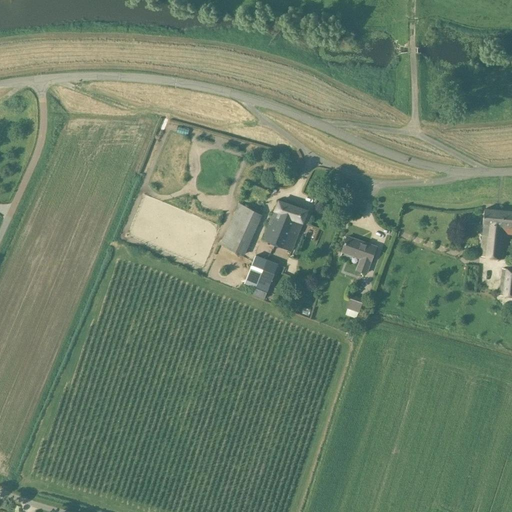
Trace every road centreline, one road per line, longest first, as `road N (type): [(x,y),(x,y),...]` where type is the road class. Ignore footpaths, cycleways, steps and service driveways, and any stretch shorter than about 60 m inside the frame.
road 1 (unclassified): [(318,126),(218,91),(44,77)]
road 2 (unclassified): [(490,174),(406,161),(318,126)]
road 3 (unclassified): [(0,234),(35,153),(44,77)]
